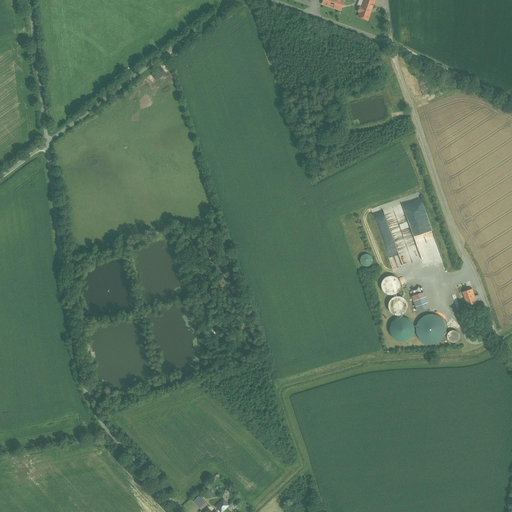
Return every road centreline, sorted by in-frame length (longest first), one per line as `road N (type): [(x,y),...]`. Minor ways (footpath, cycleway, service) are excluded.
road 1 (unclassified): [(46,142),(86,395),(108,434),(183,511)]
road 2 (unclassified): [(511,357),(449,226),(393,45)]
road 3 (unclassified): [(235,0),(46,142)]
road 4 (unclassified): [(29,0),(46,142)]
road 5 (unclassified): [(511,103),(393,45)]
road 6 (unclassified): [(393,45),(271,0)]
